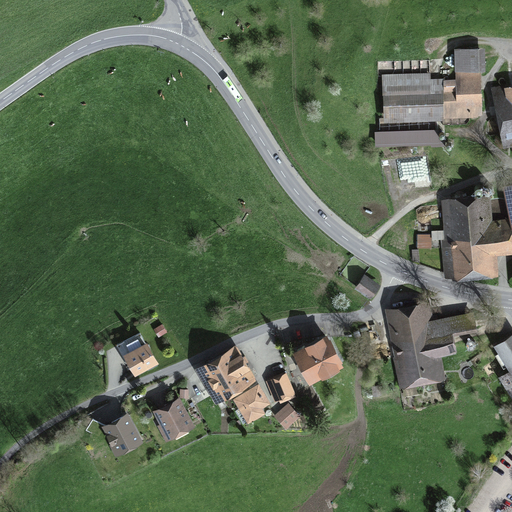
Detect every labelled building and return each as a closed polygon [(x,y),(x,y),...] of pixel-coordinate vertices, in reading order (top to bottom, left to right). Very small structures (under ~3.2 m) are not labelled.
[(456,49),(457,91),(443,91),(443,89),(385,91),(386,117),(376,118),(377,143),(440,141),(440,139),(445,138),(444,112),(481,110),(478,48),(456,49)] [(511,87),(508,89),(507,89),(506,85),(495,87),(496,91),(493,92),(503,143),(511,141),(511,87)] [(500,253),(510,253),(510,243),(509,221),(486,222),(484,196),(451,200),(451,202),(442,204),(445,238),(442,238),(445,270),(490,267),(489,254),(500,253)] [(417,247),(431,248),(431,234),(418,233),(417,247)] [(359,286),(369,293),(375,285),(365,277),(359,286)] [(472,312),(427,321),(424,304),(392,310),(405,377),(437,371),(434,356),(455,352),(452,332),(475,327),(472,312)] [(156,365),(154,361),(139,333),(117,344),(126,361),(131,359),(137,370),(147,364),(149,368),(156,365)] [(511,334),(497,343),(511,367),(511,369),(502,376),(511,391),(511,334)] [(297,349),(312,378),(340,364),(337,359),(338,359),(328,339),(327,339),(324,335),(297,349)] [(219,395),(253,375),(236,347),(203,367),(219,395)] [(277,372),(278,374),(272,377),(273,379),(268,381),(275,398),(294,390),(287,374),(285,374),(283,370),(277,372)] [(258,386),(237,399),(242,407),(244,406),(251,417),(262,411),(259,406),(267,401),(258,386)] [(165,425),(170,435),(173,433),(190,425),(177,400),(157,411),(165,425)] [(277,426),(287,417),(280,409),(270,419),(277,426)] [(86,430),(99,437),(106,425),(110,434),(108,435),(112,443),(114,441),(119,450),(139,440),(126,415),(106,425),(93,418),(86,430)]
